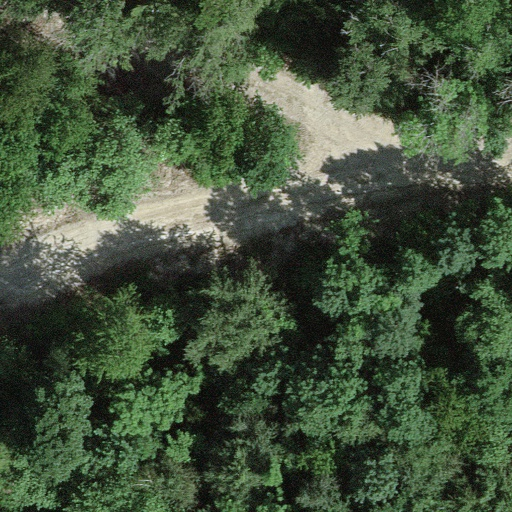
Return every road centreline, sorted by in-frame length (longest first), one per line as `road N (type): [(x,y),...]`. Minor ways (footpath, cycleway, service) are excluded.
road 1 (track): [(38,0),(312,103),(371,151),(511,158)]
road 2 (track): [(371,151),(330,181),(0,279)]
